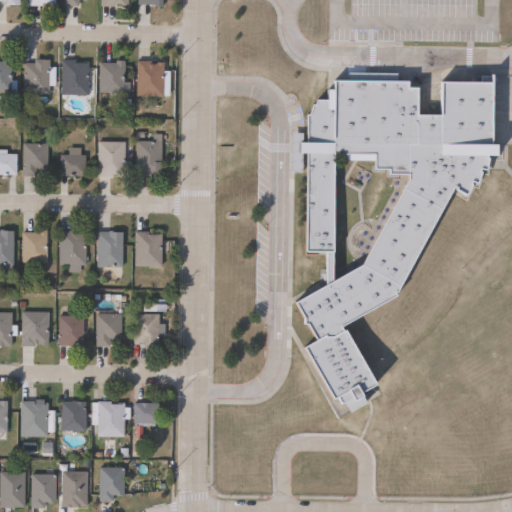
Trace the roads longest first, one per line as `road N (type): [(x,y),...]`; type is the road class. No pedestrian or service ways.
road 1 (residential): [(192,511),(198,0)]
road 2 (residential): [(198,35),(0,31)]
road 3 (residential): [(0,202),(197,205)]
road 4 (residential): [(195,375),(0,369)]
